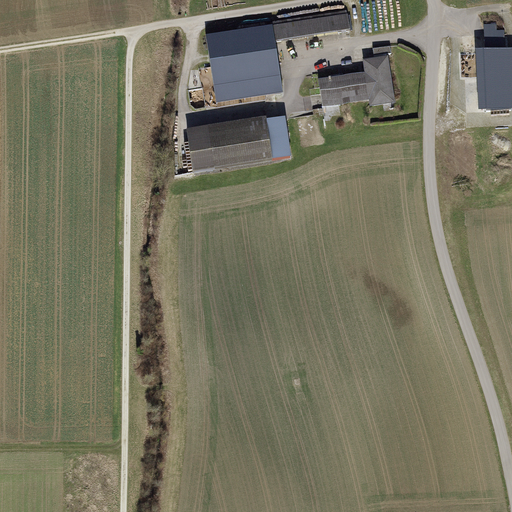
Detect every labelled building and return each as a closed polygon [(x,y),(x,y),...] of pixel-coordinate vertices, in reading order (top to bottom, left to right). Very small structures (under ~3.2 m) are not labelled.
[(272,27),(210,37),(221,106),(286,96),(278,44),(352,32),(348,9),(271,21),(272,27)] [(507,35),(478,37),(479,55),(486,55),(507,55),(507,35)] [(391,48),(374,51),(375,57),(392,55),(391,48)] [(507,55),(486,55),(486,60),(477,60),(478,86),(488,86),(489,97),(479,97),(479,106),(509,105),(507,55)] [(368,74),(322,81),(326,109),(371,102),(372,108),(399,104),(392,59),(366,63),(368,74)] [(271,119),(191,132),(198,173),(278,160),(271,119)]
